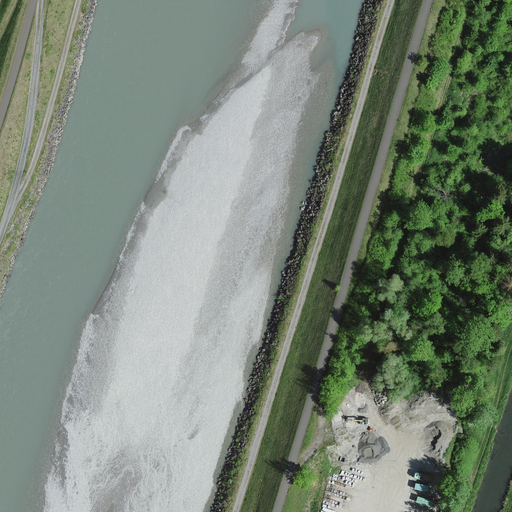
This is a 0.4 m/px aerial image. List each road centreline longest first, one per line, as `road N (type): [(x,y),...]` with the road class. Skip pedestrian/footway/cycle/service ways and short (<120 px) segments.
road 1 (track): [(393,0),(237,511)]
road 2 (track): [(278,511),(431,0)]
road 3 (track): [(468,0),(393,256),(364,375),(368,393)]
road 4 (track): [(79,0),(28,179),(0,236)]
road 5 (track): [(387,511),(397,470),(416,445),(477,434),(511,340)]
road 6 (track): [(39,0),(15,194)]
road 7 (track): [(34,0),(0,122)]
